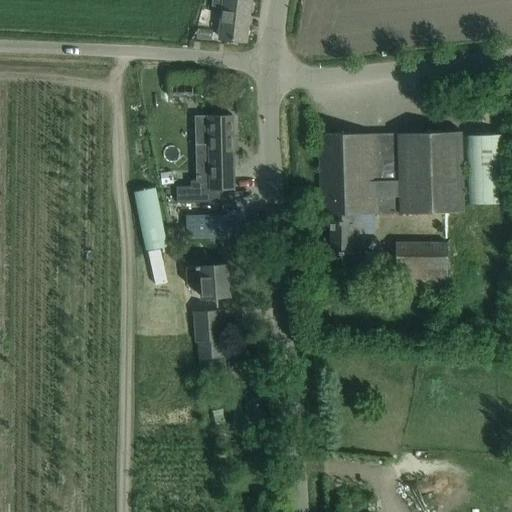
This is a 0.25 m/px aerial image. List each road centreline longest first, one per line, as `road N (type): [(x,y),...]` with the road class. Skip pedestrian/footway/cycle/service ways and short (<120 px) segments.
road 1 (unclassified): [(298,511),(270,67)]
road 2 (unclassified): [(270,67),(0,45)]
road 3 (unclassified): [(270,67),(316,75),(511,54)]
